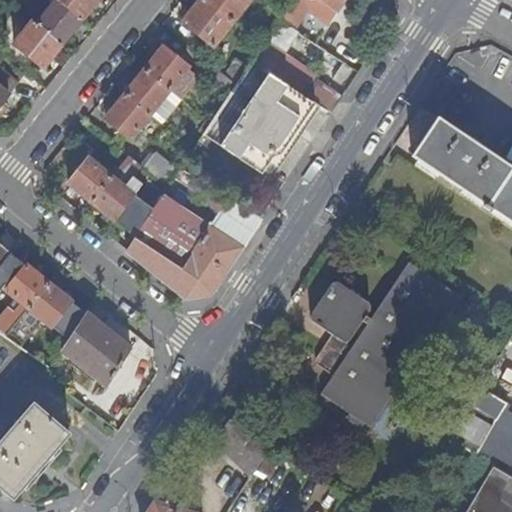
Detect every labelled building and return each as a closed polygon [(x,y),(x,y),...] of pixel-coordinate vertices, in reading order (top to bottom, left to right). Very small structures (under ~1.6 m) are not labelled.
[(63,44),(83,20),(58,0),(51,0),(50,1),(54,4),(38,24),(63,44)] [(58,0),(83,20),(98,0),(58,0)] [(233,22),(205,0),(200,0),(182,23),(213,48),(233,22)] [(205,0),(233,22),(251,0),(205,0)] [(338,12),(319,0),(292,0),(278,22),(295,33),(308,11),(329,25),(338,12)] [(345,0),(319,0),(338,12),(345,0)] [(49,1),(33,20),(38,24),(54,4),(50,1),(49,1)] [(43,70),(63,44),(38,24),(33,20),(13,45),(43,70)] [(312,102),(331,115),(339,103),(314,87),(318,80),(283,56),(297,35),(295,33),(278,22),(263,46),(252,62),(312,102)] [(170,91),(182,100),(197,80),(186,72),(189,68),(164,48),(145,71),(170,91)] [(266,170),(312,102),(252,62),(237,85),(227,99),(214,121),(240,138),(234,148),(266,170)] [(202,78),(227,99),(237,85),(212,65),(202,78)] [(0,106),(19,84),(0,68),(0,106)] [(125,95),(150,115),(170,91),(145,71),(125,95)] [(131,140),(150,115),(125,95),(105,119),(131,140)] [(491,209),(511,223),(511,167),(438,118),(412,157),(483,204),(481,206),(489,211),(491,209)] [(123,165),(129,157),(117,147),(110,155),(123,165)] [(143,168),(167,187),(178,173),(155,154),(143,168)] [(68,184),(91,203),(112,178),(89,159),(68,184)] [(112,178),(91,203),(114,222),(115,220),(135,196),(143,186),(134,178),(125,188),(112,178)] [(154,210),(135,196),(115,220),(136,237),(154,210)] [(209,227),(163,198),(154,210),(136,237),(127,251),(186,299),(211,295),(260,221),(227,200),(209,227)] [(0,266),(10,254),(0,245),(0,266)] [(8,288),(26,266),(10,254),(0,266),(0,288),(3,284),(8,288)] [(322,401),(362,428),(365,424),(367,425),(404,368),(403,367),(415,348),(418,350),(436,322),(434,321),(440,311),(442,312),(454,294),(453,293),(454,292),(410,263),(372,320),(366,316),(370,310),(371,308),(370,304),(342,286),(338,283),(335,282),(333,283),(319,304),(311,316),(311,319),(312,322),(328,332),(333,335),(318,357),(317,359),(317,362),(318,364),(334,375),(321,395),(325,398),(322,401)] [(0,321),(0,332),(6,338),(19,322),(29,310),(49,285),(26,266),(8,288),(5,292),(24,306),(17,315),(10,309),(0,321)] [(73,304),(49,285),(29,310),(40,319),(52,329),(73,304)] [(68,317),(79,325),(86,314),(94,301),(84,293),(68,317)] [(29,310),(19,322),(30,331),(40,319),(29,310)] [(79,325),(63,348),(108,388),(132,352),(86,314),(79,325)] [(476,456),(497,420),(506,404),(481,387),(448,439),(476,456)] [(0,487),(13,499),(69,435),(33,404),(0,441),(0,487)] [(267,455),(270,451),(234,418),(230,419),(215,444),(251,477),(254,474),(267,455)] [(494,466),(511,476),(511,427),(497,420),(476,456),(494,466)] [(267,455),(254,474),(266,482),(279,463),(267,455)] [(511,511),(511,476),(494,466),(465,511),(511,511)]
